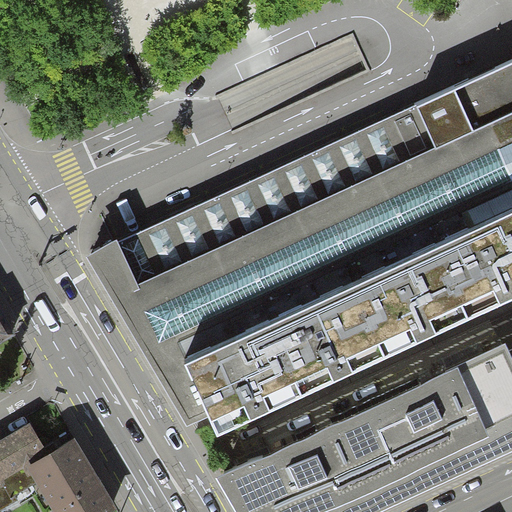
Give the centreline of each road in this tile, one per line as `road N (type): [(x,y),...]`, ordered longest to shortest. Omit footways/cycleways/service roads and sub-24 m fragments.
road 1 (primary): [(7,213),(94,361)]
road 2 (primary): [(94,361),(182,507)]
